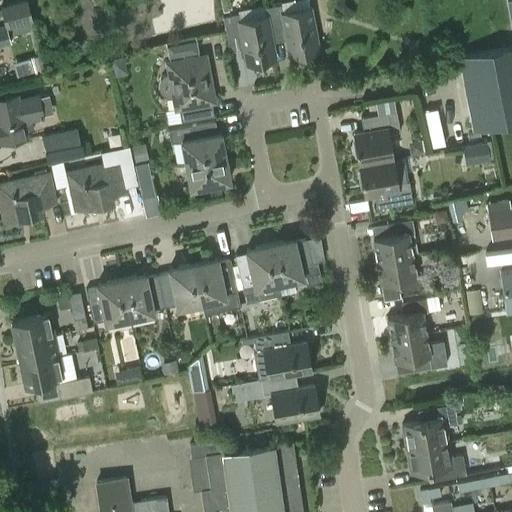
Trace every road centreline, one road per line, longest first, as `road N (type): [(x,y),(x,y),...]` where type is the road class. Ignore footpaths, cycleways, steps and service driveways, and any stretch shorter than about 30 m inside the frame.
road 1 (residential): [(354,511),(344,439),(362,399),(326,188)]
road 2 (residential): [(0,259),(263,202)]
road 3 (residential): [(326,188),(310,95),(245,106),(263,202)]
